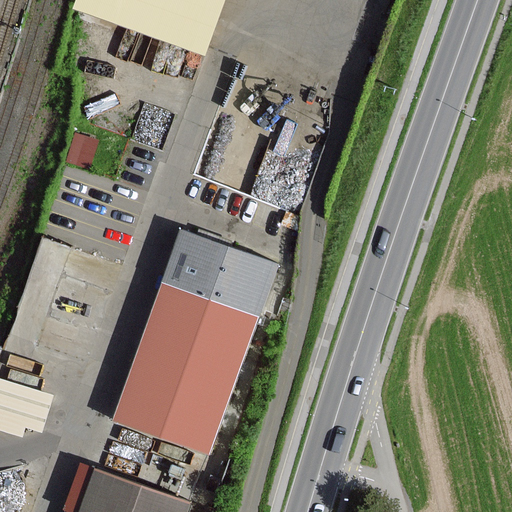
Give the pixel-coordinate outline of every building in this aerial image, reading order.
[(73,0),(72,5),(202,49),(218,0),(73,0)] [(50,344),(46,358),(84,369),(116,251),(35,229),(7,332),(50,344)] [(271,268),(174,233),(107,418),(203,453),(271,268)] [(0,331),(0,332),(0,423),(22,430),(25,420),(42,425),(53,386),(7,374),(18,336),(0,331)] [(182,511),(88,477),(75,511),(182,511)]
